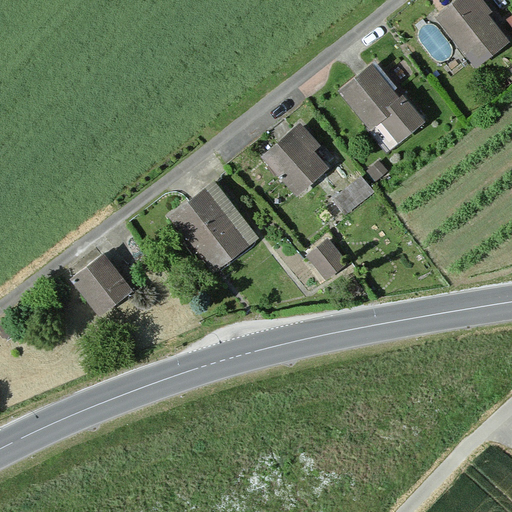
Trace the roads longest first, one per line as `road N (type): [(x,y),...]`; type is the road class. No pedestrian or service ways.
road 1 (secondary): [(511,301),(242,354),(126,392),(0,448)]
road 2 (residential): [(0,313),(401,0)]
road 3 (track): [(511,408),(406,511)]
